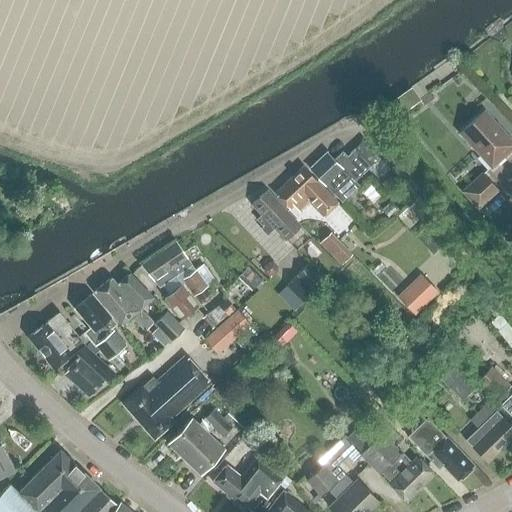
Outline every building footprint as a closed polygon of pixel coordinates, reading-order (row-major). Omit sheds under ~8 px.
[(459,133),(490,167),(511,146),(511,144),(482,112),(459,133)] [(363,139),(353,149),(345,157),(341,152),(332,160),(325,152),(308,169),(341,203),(358,187),(352,182),(366,168),(377,180),(388,169),(365,141),(363,139)] [(321,217),(336,203),(301,166),(272,192),(287,208),(291,205),(297,211),(307,202),(321,217)] [(497,191),(480,173),(459,192),(476,210),(497,191)] [(284,240),(299,226),(265,190),(250,205),(260,215),(255,220),(261,227),(259,229),(265,235),(268,232),(271,235),(275,231),(284,240)] [(390,201),(380,210),(389,220),(398,211),(390,201)] [(340,266),(352,255),(330,233),(318,244),(340,266)] [(194,271),(190,266),(174,241),(139,265),(158,287),(162,285),(168,294),(165,296),(180,319),(200,305),(194,295),(199,292),(207,286),(214,281),(203,265),(194,271)] [(325,281),(308,263),(286,286),(303,303),(325,281)] [(262,279),(248,266),(239,275),(253,289),(262,279)] [(147,295),(125,271),(113,282),(109,278),(92,292),(121,326),(131,317),(143,332),(153,323),(141,308),(151,299),(147,295)] [(436,291),(420,274),(397,297),(413,314),(436,291)] [(106,360),(124,345),(104,321),(109,316),(90,294),(73,308),(89,327),(82,333),(106,360)] [(236,310),(219,327),(232,341),(249,325),(236,310)] [(51,369),(83,344),(57,312),(26,337),(51,369)] [(167,312),(155,323),(171,341),(183,329),(167,312)] [(511,331),(500,312),(491,318),(511,352),(511,351),(511,331)] [(105,382),(113,373),(84,346),(76,354),(78,357),(62,374),(87,397),(103,380),(105,382)] [(375,359),(385,369),(393,362),(383,352),(375,359)] [(121,404),(137,421),(195,370),(183,356),(155,381),(151,377),(121,404)] [(359,379),(382,403),(398,389),(375,364),(359,379)] [(449,365),(437,377),(460,400),(472,388),(449,365)] [(475,382),(481,388),(496,402),(510,389),(494,374),(488,368),(475,382)] [(207,383),(195,370),(137,421),(152,439),(172,422),(171,421),(179,414),(177,411),(207,383)] [(511,418),(511,392),(499,405),(503,409),(511,418)] [(438,429),(447,419),(432,404),(422,413),(438,429)] [(190,419),(166,444),(182,459),(206,434),(212,428),(221,419),(212,410),(197,425),(190,419)] [(486,461),(511,435),(511,429),(494,412),(465,440),(486,461)] [(221,419),(212,428),(222,437),(231,428),(221,419)] [(472,466),(443,436),(426,419),(406,438),(436,469),(441,465),(457,481),(472,466)] [(380,432),(358,454),(377,474),(379,472),(389,482),(388,484),(390,486),(389,486),(402,499),(405,502),(434,474),(431,471),(420,461),(414,455),(409,461),(380,432)] [(206,434),(182,459),(199,475),(222,449),(206,434)] [(0,478),(3,477),(13,471),(0,447),(0,478)] [(73,511),(97,489),(58,450),(16,492),(7,484),(0,491),(0,511),(73,511)] [(244,508),(257,491),(265,498),(280,479),(269,470),(275,462),(262,451),(256,459),(255,458),(250,464),(240,477),(225,465),(211,482),(244,508)] [(355,479),(351,483),(336,466),(329,473),(321,465),(305,481),(321,497),(327,491),(335,499),(327,507),(331,511),(366,511),(377,502),(355,479)] [(109,511),(116,505),(100,490),(78,511),(109,511)] [(304,511),(281,493),(266,511),(304,511)] [(129,511),(119,503),(110,511),(129,511)]
